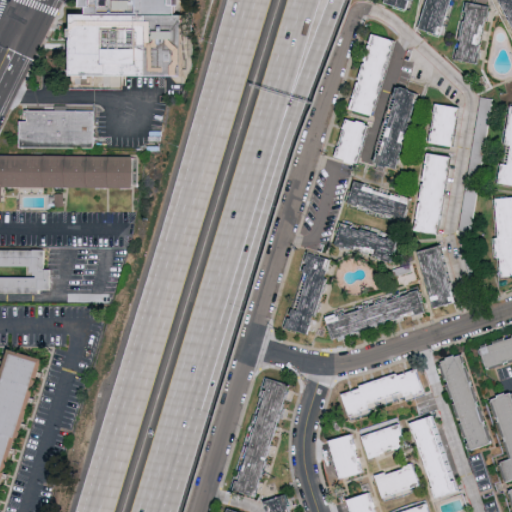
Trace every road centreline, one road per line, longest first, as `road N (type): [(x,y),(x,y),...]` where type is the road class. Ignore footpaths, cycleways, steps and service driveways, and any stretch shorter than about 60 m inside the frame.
road 1 (residential): [(202,511),(355,22),(375,14)]
road 2 (motorway): [(252,0),(102,511)]
road 3 (motorway): [(154,511),(263,157)]
road 4 (residential): [(254,349),(310,366),(356,364),(511,309)]
road 5 (motorway): [(263,157),(332,0)]
road 6 (motorway): [(263,157),(310,0)]
road 7 (residential): [(322,511),(307,449),(324,368)]
